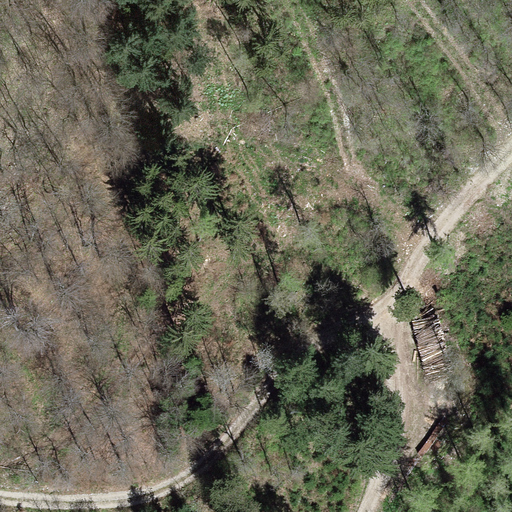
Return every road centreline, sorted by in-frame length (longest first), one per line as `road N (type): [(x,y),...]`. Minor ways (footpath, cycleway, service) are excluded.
road 1 (track): [(407,275),(352,341),(139,498),(0,488)]
road 2 (track): [(363,511),(389,457),(407,275),(511,160)]
